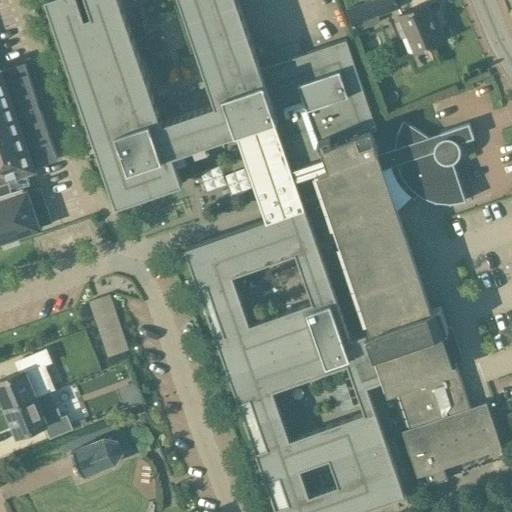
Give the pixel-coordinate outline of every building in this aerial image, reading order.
[(474,135),(469,121),(460,124),(441,130),(428,135),(403,118),(402,120),(398,133),(395,149),(378,155),(377,153),(379,152),(371,130),(378,128),(347,39),(261,68),(238,0),(180,0),(216,104),(162,122),(120,0),(87,0),(92,14),(85,16),(79,0),(46,0),(116,205),(183,182),(173,154),(194,147),(196,154),(209,150),(207,143),(237,133),(248,164),(267,219),(185,248),(277,511),(354,511),(406,494),(367,384),(386,378),(390,390),(397,387),(411,430),(407,432),(420,471),(426,469),(431,483),(448,477),(444,462),(499,444),(485,403),(471,408),(445,330),(448,329),(441,305),(435,307),(396,197),(402,191),(405,189),(408,192),(411,195),(414,197),(418,192),(423,195),(436,200),(450,201),(466,198),(453,160),(455,159),(457,157),(458,155),(459,154),(460,152),(460,150),(461,149),(461,147),(460,146),(460,143),(459,141),(474,135)] [(400,7),(396,0),(371,0),(345,10),(354,32),(381,21),(378,15),(400,7)] [(437,25),(427,2),(401,13),(404,20),(397,23),(403,37),(408,34),(416,53),(448,39),(441,23),(437,25)] [(0,180),(17,174),(37,167),(37,166),(58,159),(25,62),(0,70),(0,180)] [(17,174),(0,180),(0,193),(21,186),(17,174)] [(0,236),(17,230),(18,234),(53,222),(41,187),(0,200),(0,239),(2,239),(0,236)] [(88,299),(105,356),(128,349),(110,292),(88,299)] [(82,334),(68,339),(72,349),(86,344),(82,334)] [(24,371),(0,380),(0,393),(7,410),(37,397),(51,391),(41,367),(45,365),(51,363),(46,350),(20,360),(24,371)] [(37,397),(7,410),(18,436),(46,425),(51,438),(73,429),(67,414),(61,416),(51,391),(37,397)] [(116,442),(117,440),(115,439),(114,440),(105,439),(104,437),(94,441),(94,439),(89,441),(90,443),(84,446),(83,443),(81,444),(81,446),(72,449),(72,448),(70,449),(81,477),(84,476),(84,474),(92,471),(92,472),(96,471),(95,470),(102,467),(103,469),(106,467),(105,466),(114,462),(114,461),(118,453),(120,453),(121,450),(119,449),(116,442)]
